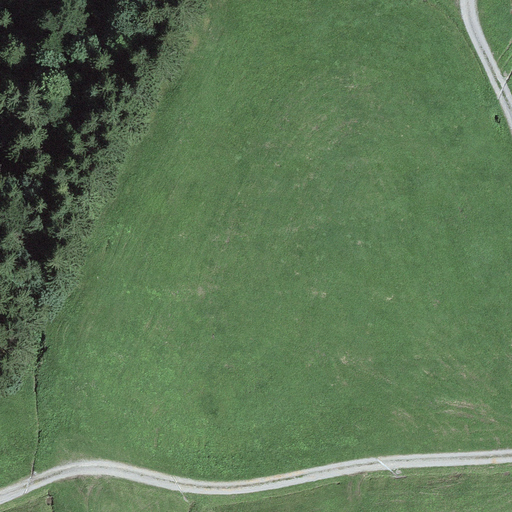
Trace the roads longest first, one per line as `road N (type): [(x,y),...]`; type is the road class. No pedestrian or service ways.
road 1 (track): [(511,454),(218,488),(80,467),(0,496)]
road 2 (track): [(469,0),(470,21),(511,115)]
